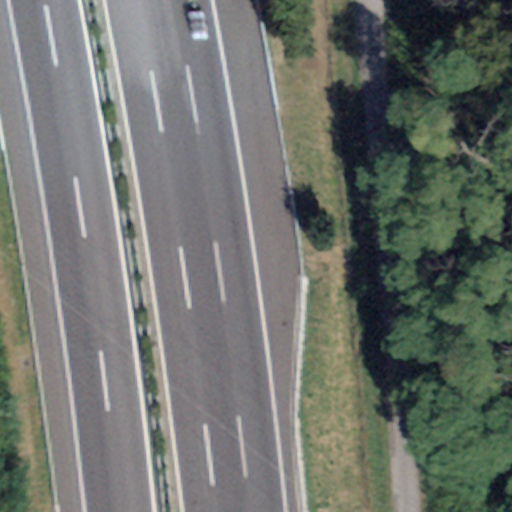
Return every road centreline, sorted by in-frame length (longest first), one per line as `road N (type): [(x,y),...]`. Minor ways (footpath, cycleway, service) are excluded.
road 1 (motorway): [(254,511),(224,272),(162,0)]
road 2 (motorway): [(51,0),(73,92),(125,511)]
road 3 (unclassified): [(410,511),(369,0)]
